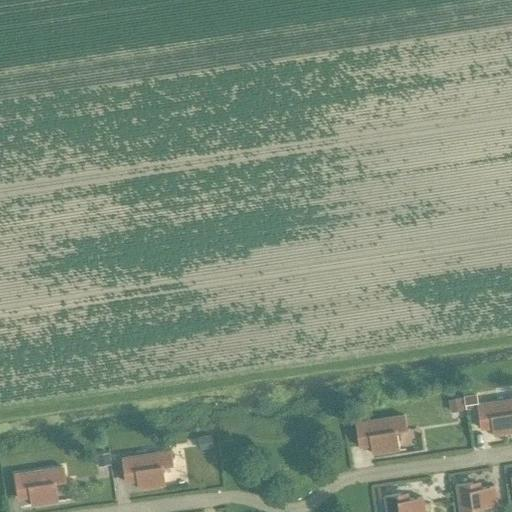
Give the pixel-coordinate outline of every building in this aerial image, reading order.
[(475,395),(463,397),(465,409),(477,408),(477,404),(475,395)] [(462,397),(448,399),(451,412),(464,410),(462,397)] [(511,399),(477,404),(477,408),(481,428),(493,427),(494,435),(511,432),(511,399)] [(405,415),(356,423),(359,447),(371,445),(373,453),(399,449),(396,431),(407,430),(405,415)] [(216,433),(200,435),(202,452),(218,450),(216,433)] [(171,451),(122,458),(126,482),(137,480),(139,489),(165,485),(162,466),(173,465),(171,451)] [(108,452),(94,454),(95,467),(110,465),(108,452)] [(64,467),(15,474),(18,498),(30,496),(32,505),(58,501),(55,482),(66,481),(64,467)] [(472,483),(456,485),(460,511),(474,511),(474,508),(498,505),(495,486),(473,490),(472,483)] [(386,511),(424,511),(423,497),(401,500),(400,494),(384,496),(386,511)]
